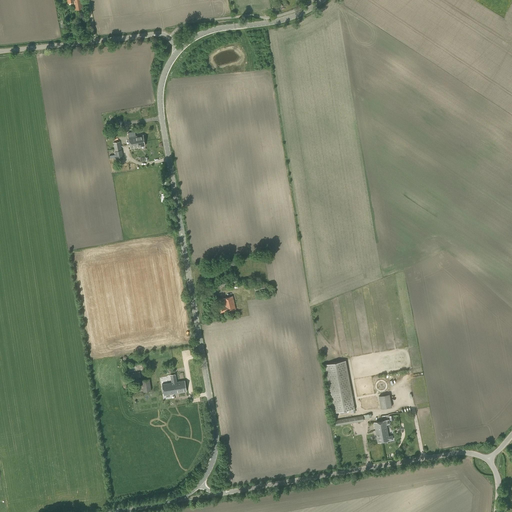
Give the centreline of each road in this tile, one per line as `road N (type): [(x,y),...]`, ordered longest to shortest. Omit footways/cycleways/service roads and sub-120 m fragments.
road 1 (tertiary): [(200,484),(217,438),(160,100),(164,72),(180,48)]
road 2 (unclassified): [(200,484),(217,495),(460,453),(488,459)]
road 3 (unclassified): [(0,51),(158,33),(180,48)]
road 4 (tertiary): [(180,48),(200,34),(294,17),(324,0)]
